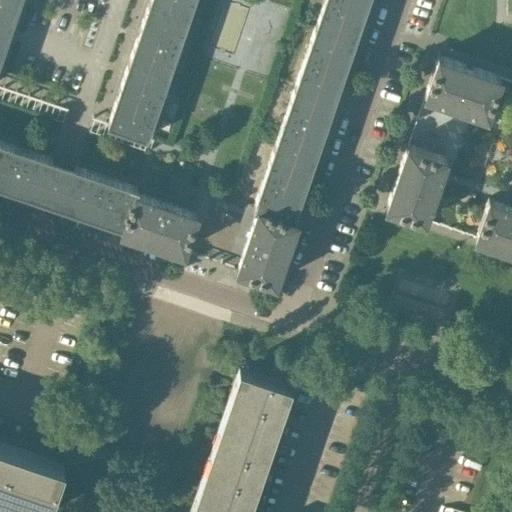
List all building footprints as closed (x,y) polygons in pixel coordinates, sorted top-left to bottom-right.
[(0,0),(0,21),(10,25),(18,0),(0,0)] [(184,23),(191,0),(148,0),(145,10),(184,23)] [(352,38),(361,12),(327,0),(321,0),(313,24),(352,38)] [(327,0),(361,12),(365,0),(327,0)] [(173,55),(184,23),(145,10),(134,41),(173,55)] [(0,54),(10,25),(0,21),(0,54)] [(342,67),(352,38),(313,24),(303,54),(342,67)] [(162,86),(173,55),(134,41),(124,72),(162,86)] [(331,100),(342,67),(303,54),(292,87),(331,100)] [(454,104),(467,65),(436,54),(423,93),(454,104)] [(485,115),(498,76),(467,65),(454,104),(485,115)] [(153,113),(162,86),(124,72),(114,100),(153,113)] [(321,131),(331,100),(292,87),(281,118),(321,131)] [(145,136),(153,113),(114,100),(106,123),(145,136)] [(311,159),(321,131),(281,118),(272,146),(311,159)] [(0,184),(9,188),(23,148),(0,140),(0,184)] [(434,188),(445,157),(406,144),(395,175),(434,188)] [(301,189),(311,159),(272,146),(262,176),(301,189)] [(38,197),(51,158),(23,148),(9,188),(38,197)] [(60,205),(73,165),(64,160),(51,158),(38,197),(60,205)] [(89,215),(102,175),(73,165),(60,205),(89,215)] [(122,229),(135,191),(136,187),(102,175),(89,215),(121,226),(120,229),(122,229)] [(424,219),(434,188),(395,175),(384,206),(424,219)] [(291,218),(301,189),(262,176),(251,207),(255,208),(294,221),(295,219),(291,218)] [(152,240),(165,201),(135,191),(122,229),(152,240)] [(505,247),(511,225),(511,206),(487,197),(473,236),(505,247)] [(196,212),(165,201),(152,240),(183,250),(196,212)] [(284,251),(294,221),(255,208),(245,238),(284,251)] [(274,281),(284,251),(245,238),(235,268),(274,281)] [(259,455),(284,382),(241,367),(216,440),(259,455)] [(240,511),(259,455),(216,440),(191,511),(240,511)] [(0,497),(41,511),(45,511),(60,470),(0,449),(0,497)]
